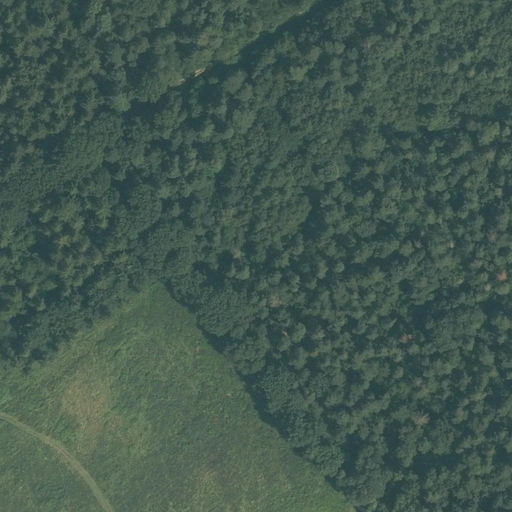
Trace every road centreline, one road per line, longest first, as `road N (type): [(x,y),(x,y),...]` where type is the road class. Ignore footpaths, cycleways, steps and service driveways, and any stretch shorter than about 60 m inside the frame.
road 1 (track): [(366,511),(118,176),(107,124)]
road 2 (track): [(107,124),(315,0)]
road 3 (track): [(107,124),(100,51),(68,0)]
road 4 (track): [(107,124),(78,129),(0,181)]
